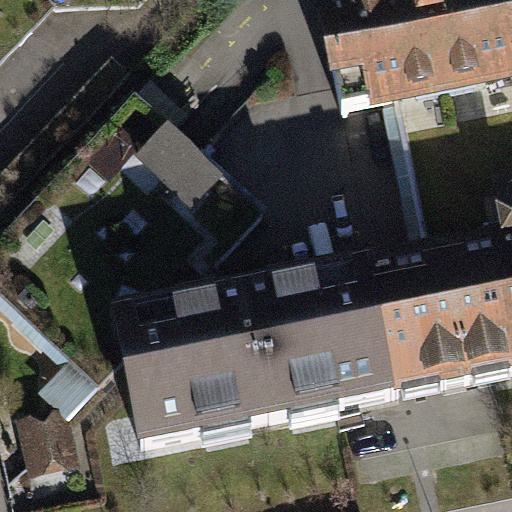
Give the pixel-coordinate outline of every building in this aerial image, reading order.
[(511,0),(322,0),(307,3),(333,133),(391,122),(511,99),(511,0)] [(391,122),(423,268),(511,250),(511,102),(511,99),(391,122)] [(0,310),(89,397),(117,368),(109,329),(169,318),(257,222),(131,106),(0,245),(0,310)] [(371,278),(360,281),(386,419),(398,416),(511,394),(511,250),(423,268),(371,278)] [(386,419),(360,281),(169,318),(109,329),(117,368),(136,466),(386,419)] [(58,426),(30,433),(39,470),(67,464),(58,426)]
